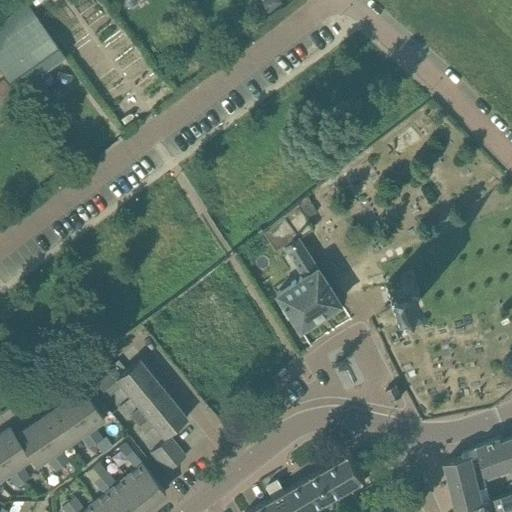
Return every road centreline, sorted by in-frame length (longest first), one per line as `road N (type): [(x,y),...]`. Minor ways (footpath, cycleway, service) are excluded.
road 1 (unclassified): [(0,246),(328,0)]
road 2 (unclassified): [(511,156),(346,0)]
road 3 (residential): [(238,467),(288,431),(330,416),(400,432)]
road 4 (residential): [(238,467),(136,335)]
